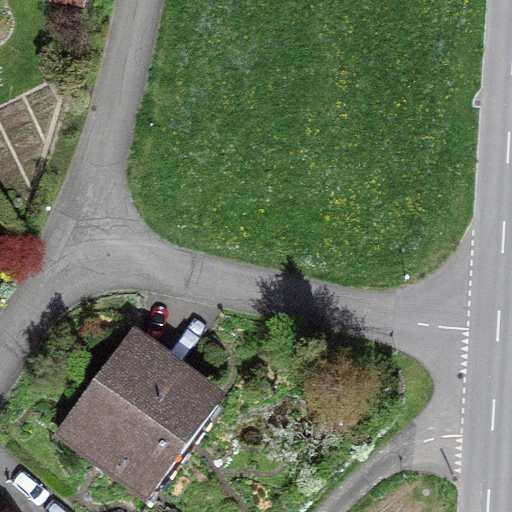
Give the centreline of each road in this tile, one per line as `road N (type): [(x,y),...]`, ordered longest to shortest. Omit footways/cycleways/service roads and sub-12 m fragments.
road 1 (residential): [(78,238),(147,265),(495,331)]
road 2 (tertiary): [(495,331),(511,57)]
road 3 (residential): [(140,0),(78,238)]
road 4 (track): [(488,418),(396,443),(321,511)]
road 5 (tertiary): [(483,511),(495,331)]
road 6 (residential): [(78,238),(0,357)]
